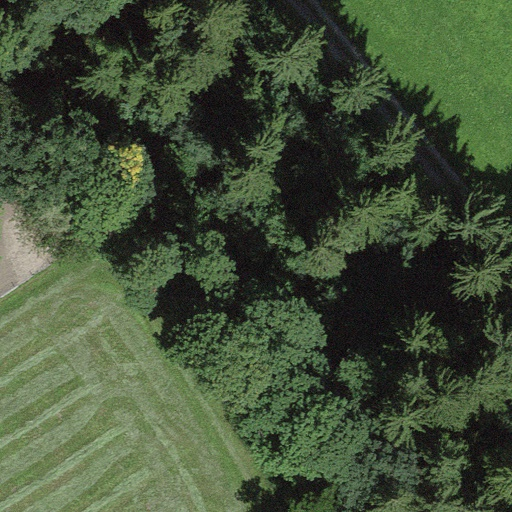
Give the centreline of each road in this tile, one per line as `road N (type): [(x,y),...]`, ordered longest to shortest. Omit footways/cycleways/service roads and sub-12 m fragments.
road 1 (track): [(0,158),(79,206),(236,511)]
road 2 (track): [(272,0),(511,293)]
